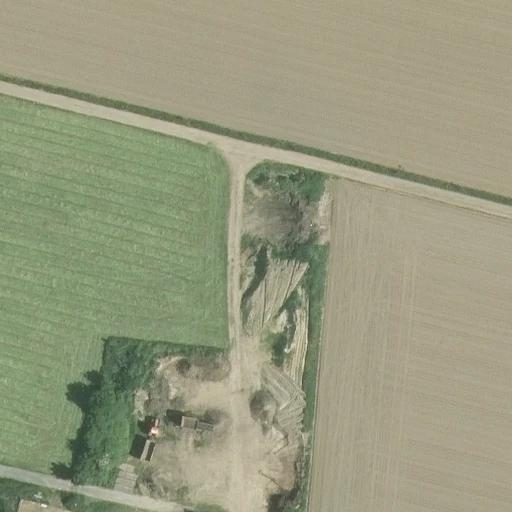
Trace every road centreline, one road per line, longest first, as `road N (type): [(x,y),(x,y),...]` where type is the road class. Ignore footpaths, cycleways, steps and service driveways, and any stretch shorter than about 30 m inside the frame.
road 1 (track): [(0,88),(511,212)]
road 2 (track): [(240,511),(229,143)]
